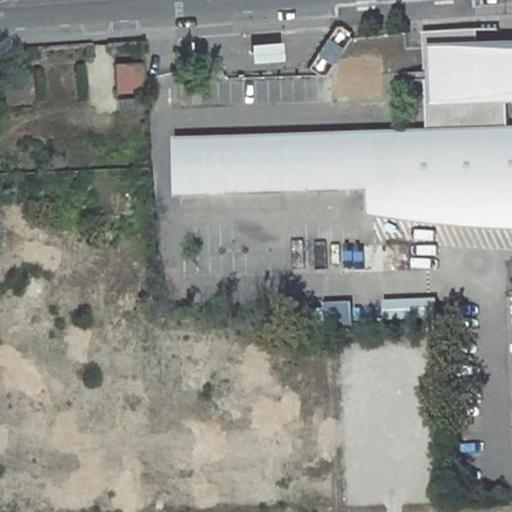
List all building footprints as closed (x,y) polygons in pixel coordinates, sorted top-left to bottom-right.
[(473,31),(425,33),(428,131),(509,133),(508,97),(511,96),(511,41),(480,46),(474,47),(473,31)] [(281,41),(250,43),(251,63),(282,61),(281,41)] [(78,59),(76,44),(51,46),(52,61),(78,59)] [(145,90),(143,63),(116,64),(117,92),(145,90)] [(120,112),(146,110),(145,97),(119,99),(120,112)] [(177,198),(390,191),(397,141),(399,131),(175,138),(177,198)] [(511,136),(397,141),(390,191),(387,209),(452,217),(511,220),(511,136)]
